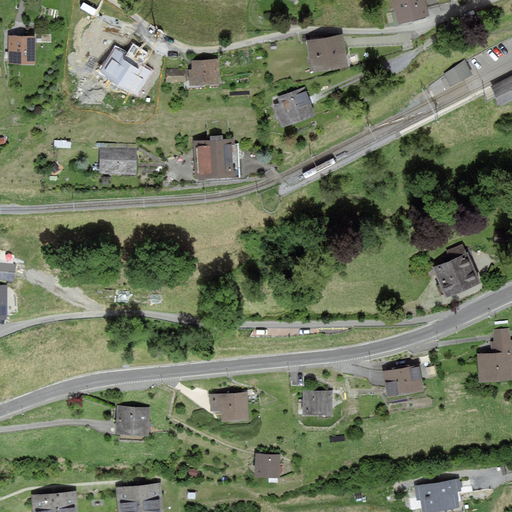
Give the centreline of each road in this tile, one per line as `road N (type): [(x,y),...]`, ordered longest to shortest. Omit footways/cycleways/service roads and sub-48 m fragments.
road 1 (secondary): [(470,312),(359,351),(100,379),(0,410)]
road 2 (residential): [(470,312),(312,324),(115,312),(54,317),(0,333)]
road 3 (residential): [(489,0),(417,27),(287,31),(191,51),(110,0)]
road 4 (track): [(456,23),(317,96)]
